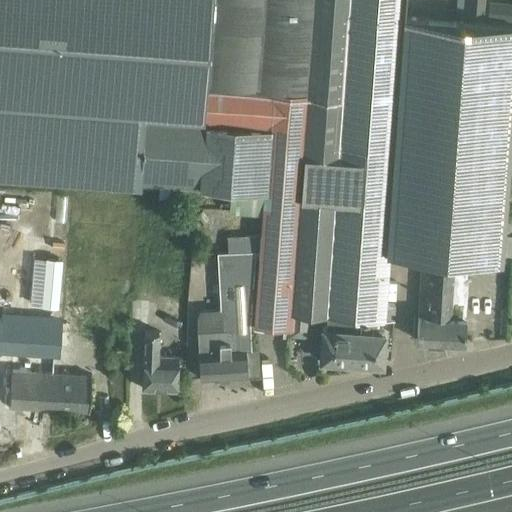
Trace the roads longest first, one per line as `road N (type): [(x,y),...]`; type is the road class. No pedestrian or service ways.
road 1 (residential): [(0,483),(511,356)]
road 2 (motorway): [(511,432),(143,511)]
road 3 (motorway): [(381,511),(511,483)]
